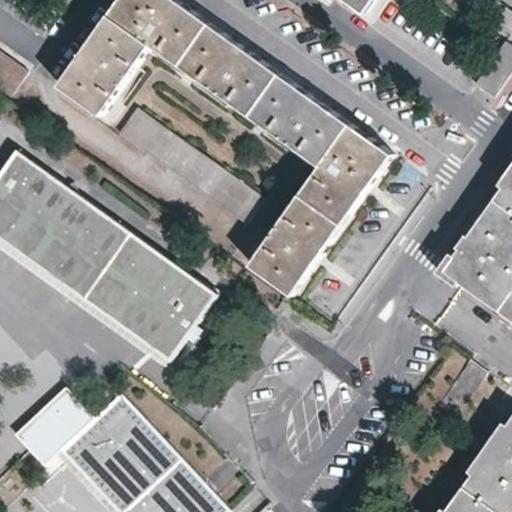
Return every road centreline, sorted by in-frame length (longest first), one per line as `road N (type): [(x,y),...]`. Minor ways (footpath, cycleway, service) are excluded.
road 1 (residential): [(399,286),(347,341),(325,352),(281,408),(279,451),(307,478)]
road 2 (residential): [(306,0),(505,138)]
road 3 (residential): [(307,478),(407,341),(399,286)]
road 4 (residential): [(409,274),(505,138)]
road 5 (residential): [(511,352),(409,274)]
